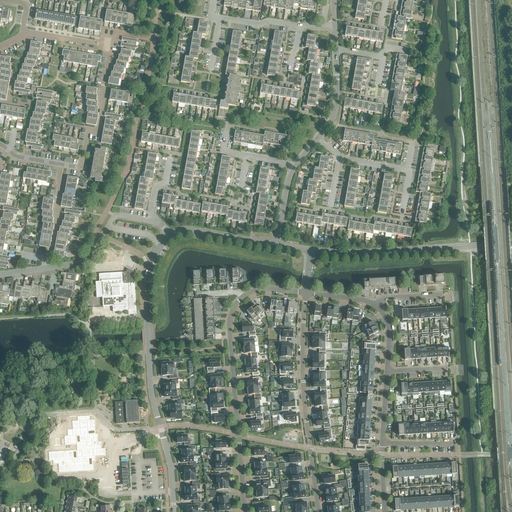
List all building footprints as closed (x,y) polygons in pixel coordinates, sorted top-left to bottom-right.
[(232,0),(231,7),(238,8),(239,0),(232,0)] [(246,0),(245,10),(252,11),(254,0),(252,0),(252,1),(250,0),(246,0)] [(254,0),(252,11),(260,12),(262,1),(259,1),(259,2),(257,2),(258,1),(254,0)] [(271,0),(270,7),(278,9),(279,0),(271,0)] [(279,0),(278,9),(285,10),(286,0),(279,0)] [(286,0),(285,10),(292,11),(293,7),(294,0),(293,0),(291,0),(291,1),(290,1),(289,0),(286,0)] [(293,0),(294,0),(293,7),(300,8),(301,0),(293,0)] [(301,0),(300,8),(307,9),(308,0),(301,0)] [(312,0),(308,0),(307,9),(314,11),(316,0),(313,0),(314,0),(312,0)] [(401,7),(400,10),(411,12),(412,5),(402,3),(401,5),(402,5),(402,7),(401,7)] [(0,7),(0,27),(0,28),(1,21),(9,23),(11,12),(3,10),(4,9),(0,7)] [(400,14),(399,17),(406,19),(410,19),(411,12),(400,10),(400,12),(401,12),(401,14),(400,14)] [(394,20),(394,24),(404,26),(406,19),(399,17),(395,16),(395,19),(396,19),(395,21),(394,20)] [(393,28),(392,31),(403,33),(404,26),(394,24),(393,26),(394,26),(394,28),(393,28)] [(403,33),(392,31),(392,33),(393,33),(393,35),(392,35),(391,38),(402,40),(403,33)] [(127,41),(126,44),(135,46),(136,42),(137,43),(138,40),(122,37),(121,41),(127,41)] [(126,47),(125,50),(131,51),(131,52),(131,51),(134,52),(135,48),(136,49),(137,46),(135,46),(126,44),(121,43),(120,47),(120,46),(126,47)] [(29,50),(29,54),(37,56),(39,56),(40,50),(30,48),(31,49),(31,50),(29,50)] [(68,63),(70,51),(70,52),(63,51),(63,50),(62,56),(64,57),(63,62),(68,62),(68,63)] [(73,64),(74,58),(76,58),(77,53),(70,52),(70,51),(68,63),(68,62),(73,63),(73,64)] [(395,59),(395,62),(406,64),(407,56),(409,57),(410,53),(407,52),(406,56),(396,55),(396,57),(397,57),(397,59),(395,59)] [(80,65),(82,54),(77,53),(76,58),(74,58),(73,64),(73,63),(80,64),(80,65)] [(87,66),(88,61),(86,60),(87,54),(86,54),(86,55),(82,54),(80,65),(80,64),(87,66)] [(92,67),(94,56),(93,56),(87,55),(87,54),(86,60),(88,61),(87,66),(92,67)] [(0,63),(9,65),(10,60),(8,60),(9,58),(0,56),(0,57),(0,63)] [(94,56),(92,67),(96,67),(96,68),(97,68),(98,63),(100,63),(101,57),(94,56)] [(357,58),(356,65),(364,66),(365,65),(365,61),(369,62),(370,60),(366,59),(366,60),(357,58)] [(394,66),(394,69),(404,71),(406,64),(395,62),(394,64),(396,64),(395,66),(394,66)] [(393,73),(392,76),(403,78),(404,71),(394,69),(393,71),(394,71),(394,73),(393,73)] [(219,108),(223,109),(227,110),(228,106),(235,107),(240,78),(234,76),(234,77),(229,76),(229,79),(230,80),(229,81),(224,80),(224,83),(228,83),(227,87),(228,87),(228,88),(223,87),(222,90),(227,90),(226,94),(227,94),(227,95),(222,95),(221,97),(225,98),(225,101),(226,101),(226,103),(220,102),(219,108)] [(392,80),(391,84),(402,85),(403,78),(392,76),(392,78),(393,79),(393,80),(392,80)] [(390,91),(394,92),(394,91),(401,93),(401,92),(402,85),(391,84),(391,86),(392,86),(392,88),(390,87),(390,91)] [(24,90),(14,88),(13,91),(14,91),(19,92),(19,95),(18,95),(28,97),(27,97),(28,93),(29,93),(29,94),(30,94),(30,91),(24,90)] [(42,93),(42,96),(51,98),(51,94),(53,95),(53,92),(37,89),(37,92),(42,93)] [(393,95),(393,99),(403,101),(405,93),(401,92),(401,93),(394,91),(394,92),(394,94),(395,94),(394,96),(393,95)] [(127,103),(127,104),(127,107),(127,106),(130,107),(130,108),(133,109),(135,93),(132,92),(132,93),(131,98),(128,98),(128,97),(127,103)] [(41,99),(41,102),(46,103),(47,103),(50,104),(50,100),(52,100),(52,101),(52,98),(51,98),(42,96),(36,95),(36,98),(41,99)] [(392,103),(391,106),(402,108),(403,101),(393,99),(392,101),(393,101),(393,103),(392,103)] [(391,110),(390,113),(401,115),(402,108),(391,106),(391,108),(392,108),(392,110),(391,110)] [(35,109),(34,113),(43,115),(45,115),(44,115),(45,109),(46,109),(35,107),(35,108),(37,108),(37,109),(35,109)] [(19,108),(17,119),(18,119),(23,120),(24,120),(25,110),(21,109),(21,110),(19,110),(19,108)] [(110,117),(109,120),(115,121),(118,122),(118,121),(119,118),(120,118),(121,116),(105,113),(104,116),(110,117)] [(401,115),(390,113),(390,115),(391,115),(391,117),(389,117),(389,121),(400,122),(401,115)] [(29,126),(28,130),(37,132),(39,133),(39,132),(38,132),(39,126),(40,127),(40,126),(29,125),(31,125),(31,126),(29,126)] [(191,131),(190,138),(199,139),(201,131),(195,130),(195,132),(191,131)] [(343,141),(350,142),(352,131),(350,131),(350,132),(348,132),(348,131),(345,130),(343,141)] [(233,142),(240,143),(242,132),(240,132),(240,133),(238,133),(239,132),(235,131),(233,142)] [(350,142),(357,143),(359,133),(357,132),(357,133),(355,133),(355,132),(352,131),(350,142)] [(240,143),(248,144),(249,134),(247,133),(247,134),(246,134),(246,133),(242,132),(240,143)] [(264,132),(264,136),(263,143),(270,144),(272,133),(270,133),(269,134),(268,134),(268,133),(264,132)] [(275,134),(272,133),(270,144),(277,145),(279,135),(277,134),(277,135),(275,135),(275,134)] [(357,143),(364,145),(366,134),(364,133),(364,135),(362,134),(363,133),(359,133),(357,143)] [(248,144),(255,146),(257,135),(255,135),(254,136),(253,135),(253,134),(249,134),(248,144)] [(364,145),(371,146),(372,146),(373,139),(374,135),(371,135),(371,136),(370,136),(370,134),(366,134),(364,145)] [(58,148),(60,136),(60,137),(53,135),(54,135),(53,135),(52,141),(55,141),(54,147),(54,146),(58,147),(58,148)] [(257,135),(255,146),(262,147),(263,143),(264,136),(262,136),(262,137),(260,137),(260,136),(257,135)] [(282,135),(279,135),(277,145),(285,147),(286,136),(284,135),(284,137),(282,136),(282,135)] [(63,148),(64,143),(67,143),(68,137),(67,137),(67,138),(60,137),(61,136),(60,136),(58,148),(59,148),(59,147),(63,148)] [(70,150),(72,138),(72,139),(68,138),(68,137),(67,143),(64,143),(63,148),(70,149),(70,150)] [(72,138),(70,150),(70,149),(77,150),(77,151),(78,151),(79,145),(76,145),(77,139),(77,140),(72,139),(72,138)] [(371,150),(378,151),(380,141),(378,140),(378,141),(376,141),(376,140),(373,139),(372,146),(371,146),(371,150)] [(378,151),(385,153),(387,142),(385,141),(385,143),(383,142),(383,141),(380,141),(378,151)] [(35,144),(26,142),(26,146),(31,147),(31,149),(31,150),(40,151),(40,147),(42,148),(42,145),(35,144)] [(385,153),(392,154),(394,143),(392,143),(392,144),(390,144),(391,142),(387,142),(385,153)] [(394,143),(392,154),(400,155),(402,144),(399,144),(399,145),(398,145),(398,144),(394,143)] [(92,164),(98,165),(97,167),(103,168),(103,164),(104,164),(103,163),(104,159),(105,159),(104,159),(105,154),(106,154),(105,154),(106,149),(106,150),(106,149),(100,148),(100,150),(95,150),(95,153),(94,155),(94,154),(94,155),(94,157),(93,159),(93,164),(92,164)] [(423,153),(422,156),(433,158),(434,150),(423,149),(423,151),(424,151),(424,153),(423,153)] [(222,156),(220,163),(229,164),(230,158),(222,156)] [(421,160),(421,163),(431,165),(433,158),(422,156),(422,158),(423,158),(422,160),(421,160)] [(420,167),(419,170),(430,172),(431,165),(421,163),(420,165),(421,165),(421,167),(420,167)] [(92,169),(91,171),(90,178),(89,178),(90,178),(95,179),(94,182),(100,183),(101,182),(100,182),(101,178),(102,173),(102,168),(103,168),(97,167),(98,165),(92,164),(92,167),(92,169),(91,169),(92,169)] [(350,169),(349,175),(358,177),(359,170),(357,170),(357,167),(354,167),(353,169),(350,169)] [(30,180),(32,169),(27,168),(26,173),(24,173),(23,179),(23,178),(30,179),(30,180)] [(37,181),(38,176),(36,175),(37,169),(37,170),(32,169),(30,180),(37,181)] [(42,182),(44,171),(37,170),(37,169),(36,175),(38,176),(37,181),(42,182)] [(419,174),(418,177),(429,179),(430,172),(419,170),(419,172),(420,173),(420,174),(419,174)] [(44,171),(42,182),(47,182),(46,183),(47,183),(48,178),(50,178),(51,172),(44,171)] [(313,174),(312,180),(317,181),(317,182),(321,182),(321,181),(322,177),(326,178),(326,175),(322,175),(322,176),(313,174)] [(417,181),(417,185),(428,187),(429,179),(418,177),(418,180),(419,180),(419,182),(417,181)] [(0,181),(0,185),(9,187),(10,181),(0,179),(1,180),(1,181),(0,181)] [(191,184),(182,182),(181,189),(190,190),(191,184)] [(0,191),(8,193),(9,187),(0,185),(0,186),(0,191)] [(416,192),(420,193),(426,194),(428,187),(417,185),(416,187),(418,187),(417,189),(416,188),(416,192)] [(225,190),(216,188),(215,194),(213,194),(213,196),(220,197),(221,196),(223,196),(225,190)] [(161,203),(168,204),(170,196),(169,195),(165,195),(166,191),(163,190),(162,194),(163,194),(161,203)] [(419,197),(418,200),(429,202),(431,194),(426,194),(420,193),(419,195),(421,195),(420,197),(419,197)] [(201,211),(208,213),(209,204),(208,204),(204,203),(205,199),(202,199),(202,203),(201,211)] [(173,209),(180,210),(181,201),(180,201),(175,200),(174,205),(173,209)] [(418,204),(417,207),(428,209),(429,202),(418,200),(418,202),(419,202),(419,204),(418,204)] [(8,211),(8,214),(13,215),(14,215),(17,215),(17,212),(18,212),(19,212),(19,209),(3,207),(2,210),(3,210),(8,211)] [(416,211),(416,214),(427,216),(428,209),(417,207),(417,209),(418,209),(418,211),(416,211)] [(69,214),(69,216),(75,217),(75,218),(78,218),(78,215),(80,215),(80,212),(64,209),(64,213),(69,214)] [(239,213),(238,222),(244,223),(246,214),(241,213),(241,209),(239,209),(238,213),(239,213)] [(3,215),(2,219),(11,221),(12,221),(13,221),(12,221),(13,215),(8,214),(5,213),(4,215),(3,215)] [(427,216),(416,214),(416,216),(417,217),(416,218),(415,218),(415,222),(425,224),(427,216)] [(64,217),(64,222),(72,223),(74,224),(74,223),(75,218),(75,217),(69,216),(66,216),(66,218),(64,217)] [(372,238),(373,231),(374,226),(373,226),(369,225),(370,221),(367,221),(366,225),(367,225),(366,234),(365,236),(372,238)] [(42,228),(52,230),(53,226),(52,225),(52,224),(44,222),(43,228),(42,228)] [(0,230),(6,232),(8,232),(7,232),(8,231),(8,227),(8,226),(0,224),(0,230)] [(405,228),(404,236),(410,238),(412,229),(407,228),(407,224),(405,224),(404,227),(405,228)] [(65,252),(54,250),(53,255),(55,255),(54,257),(63,259),(63,258),(64,258),(63,258),(64,252),(65,252)] [(0,267),(6,269),(6,265),(8,266),(8,263),(7,263),(0,261),(0,267)] [(126,272),(122,273),(99,274),(99,282),(95,282),(96,298),(102,297),(103,307),(112,306),(113,312),(128,311),(128,315),(136,314),(134,283),(133,274),(133,273),(132,272),(132,271),(131,271),(130,270),(126,268),(126,269),(127,269),(126,272)] [(63,281),(75,283),(75,281),(76,275),(61,272),(60,275),(61,275),(64,275),(63,281)] [(444,276),(435,276),(425,277),(419,278),(419,286),(426,286),(438,285),(444,284),(444,276)] [(369,289),(369,280),(362,281),(361,286),(364,286),(364,290),(369,289)] [(29,299),(30,296),(31,287),(26,286),(26,282),(24,281),(23,287),(21,297),(27,298),(29,299)] [(35,297),(37,298),(40,286),(34,285),(35,282),(35,281),(32,281),(31,287),(30,296),(35,297)] [(58,289),(60,289),(72,291),(74,291),(73,291),(74,285),(75,285),(75,283),(63,281),(62,287),(59,286),(58,286),(58,289)] [(21,299),(21,297),(23,287),(17,286),(18,283),(15,282),(13,298),(13,297),(19,298),(19,299),(21,299)] [(37,298),(37,301),(43,302),(45,303),(47,291),(41,290),(42,287),(42,286),(40,286),(37,298)] [(0,301),(0,303),(2,304),(2,303),(8,304),(7,305),(8,305),(11,289),(8,289),(7,293),(2,292),(0,301)] [(52,296),(56,297),(56,296),(68,298),(68,299),(70,299),(70,298),(71,293),(72,291),(60,289),(59,295),(55,294),(56,291),(53,291),(52,296)] [(56,296),(56,297),(55,302),(52,302),(52,300),(49,300),(48,306),(51,306),(51,304),(67,307),(67,306),(68,300),(68,299),(68,298),(56,296)] [(267,305),(266,311),(270,312),(270,311),(275,312),(277,301),(271,301),(271,304),(270,304),(270,306),(267,305)] [(275,312),(275,314),(281,315),(281,313),(284,314),(285,307),(282,307),(282,305),(282,302),(277,301),(275,312)] [(287,313),(294,314),(296,314),(296,310),(294,309),(295,307),(294,306),(295,304),(288,303),(287,313)] [(255,305),(251,309),(257,317),(262,313),(265,311),(263,305),(258,309),(257,307),(255,305)] [(321,310),(321,307),(315,306),(315,309),(313,309),(312,316),(314,316),(313,320),(320,321),(320,316),(321,310)] [(326,318),(332,318),(332,319),(333,308),(328,307),(327,310),(327,312),(324,312),(323,318),(326,319),(326,318)] [(332,319),(332,318),(332,321),(332,324),(337,325),(337,321),(338,322),(338,320),(341,320),(342,314),(339,314),(339,312),(338,312),(339,309),(333,308),(332,319)] [(257,317),(251,309),(246,312),(248,314),(248,315),(249,316),(245,320),(251,323),(253,321),(253,320),(257,317)] [(346,320),(352,321),(353,310),(348,310),(347,313),(347,315),(344,314),(343,321),(346,321),(346,320)] [(353,310),(352,321),(358,322),(361,323),(361,316),(358,316),(359,314),(358,314),(359,311),(353,310)] [(364,326),(366,331),(376,327),(373,322),(371,323),(369,324),(368,321),(362,323),(363,326),(364,326)] [(246,326),(246,324),(242,324),(242,333),(249,332),(249,335),(255,335),(255,331),(252,332),(252,325),(246,326)] [(376,327),(366,331),(369,337),(368,337),(369,340),(375,337),(374,335),(375,334),(375,333),(378,332),(376,327)] [(279,337),(279,341),(286,341),(286,338),(292,338),(293,330),(288,329),(288,331),(283,331),(282,338),(279,337)] [(313,336),(312,342),(326,343),(326,333),(319,333),(319,336),(313,336)] [(243,340),(244,347),(254,346),(254,340),(256,340),(255,336),(249,337),(249,340),(243,340)] [(281,344),(281,351),(291,351),(292,351),(292,344),(286,344),(286,341),(279,341),(279,344),(281,344)] [(362,350),(374,350),(375,346),(372,345),(372,341),(372,342),(370,341),(362,341),(362,350)] [(319,352),(325,352),(325,349),(326,343),(312,342),(312,343),(313,343),(313,349),(319,349),(319,352)] [(250,353),(251,356),(257,356),(257,352),(255,353),(254,346),(244,347),(244,354),(250,353)] [(291,351),(281,351),(281,357),(279,357),(279,360),(286,360),(286,357),(291,357),(291,351)] [(313,355),(313,361),(313,362),(326,361),(325,352),(319,352),(319,355),(313,355)] [(245,360),(245,367),(256,366),(255,359),(257,359),(257,356),(251,356),(251,359),(245,360)] [(161,370),(162,370),(172,369),(175,369),(174,363),(180,363),(180,359),(173,359),(174,363),(167,363),(166,363),(165,363),(161,363),(161,370)] [(215,359),(215,361),(209,361),(210,368),(207,368),(207,372),(214,371),(213,368),(220,367),(219,359),(215,359)] [(319,368),(319,371),(324,371),(324,368),(326,368),(326,361),(313,362),(313,361),(312,361),(312,368),(319,368)] [(279,375),(286,375),(286,372),(292,372),(292,367),(292,363),(288,363),(288,365),(287,365),(279,365),(279,375)] [(256,366),(245,367),(246,374),(252,373),(252,376),(259,376),(259,372),(256,372),(256,366)] [(161,370),(161,376),(167,376),(168,376),(169,376),(169,379),(177,378),(177,375),(175,375),(175,373),(172,373),(172,369),(162,370),(161,370)] [(313,375),(314,381),(326,381),(326,371),(324,371),(319,371),(319,374),(313,375)] [(210,376),(210,383),(221,382),(220,375),(214,375),(214,372),(207,373),(208,376),(210,376)] [(293,380),(286,380),(286,377),(280,377),(280,381),(283,381),(283,387),(288,387),(289,387),(289,389),(293,388),(293,384),(293,380)] [(247,382),(247,388),(258,388),(257,381),(259,381),(259,378),(253,378),(253,381),(247,382)] [(164,391),(165,391),(175,390),(175,384),(178,384),(178,380),(172,381),(172,384),(164,384),(164,387),(164,391)] [(314,381),(313,381),(313,388),(320,387),(320,390),(326,390),(326,381),(314,381)] [(209,389),(209,392),(216,392),(215,389),(222,388),(221,382),(210,383),(211,389),(209,389)] [(254,395),(254,398),(261,397),(260,394),(258,394),(258,388),(247,388),(248,395),(254,395)] [(164,391),(165,397),(172,397),(173,400),(179,400),(179,396),(177,396),(177,390),(175,390),(165,391),(164,391)] [(325,400),(327,400),(326,390),(320,390),(320,393),(314,394),(314,401),(325,400)] [(282,401),(294,400),(293,400),(293,394),(287,394),(287,391),(280,392),(280,395),(281,395),(282,401)] [(209,392),(210,402),(223,401),(222,394),(216,395),(216,392),(209,392)] [(248,402),(249,408),(259,407),(259,401),(261,401),(261,397),(254,398),(255,401),(248,402)] [(295,407),(294,400),(282,401),(282,407),(281,408),(282,411),(288,410),(288,407),(295,407)] [(322,410),(328,409),(328,406),(326,406),(325,400),(314,401),(315,401),(315,402),(314,402),(315,406),(315,407),(321,406),(322,410)] [(115,402),(116,416),(116,424),(139,423),(138,401),(115,402)] [(170,411),(170,412),(181,411),(180,405),(183,405),(183,401),(177,402),(177,405),(170,405),(170,408),(170,411)] [(223,401),(210,402),(211,412),(217,412),(217,408),(223,408),(223,401)] [(259,407),(249,408),(249,415),(256,414),(256,418),(262,417),(262,414),(260,414),(259,407)] [(328,412),(328,409),(322,410),(322,413),(316,413),(317,420),(316,420),(327,419),(327,418),(326,412),(328,412)] [(181,411),(170,412),(170,418),(178,418),(178,419),(182,419),(181,411)] [(288,411),(282,411),(283,421),(291,420),(292,422),(296,422),(295,413),(289,414),(288,411)] [(218,416),(217,413),(211,413),(212,423),(220,423),(220,425),(225,424),(224,415),(218,416)] [(91,415),(77,416),(77,420),(71,421),(72,436),(78,435),(78,442),(76,442),(76,450),(48,452),(48,461),(49,461),(52,461),(53,464),(58,464),(58,473),(94,471),(93,462),(96,462),(95,456),(106,456),(105,448),(102,448),(101,445),(102,445),(102,441),(98,441),(98,433),(96,434),(95,418),(94,417),(93,416),(92,415),(91,415)] [(263,422),(263,418),(256,419),(256,422),(250,422),(251,431),(255,431),(255,429),(261,429),(260,422),(263,422)] [(327,419),(316,420),(317,426),(323,426),(324,429),(330,428),(329,418),(327,418),(327,419)] [(330,429),(324,430),(325,433),(318,434),(319,443),(324,442),(324,441),(332,439),(330,429)] [(188,435),(181,436),(180,434),(176,435),(176,437),(176,443),(184,443),(184,446),(190,445),(190,442),(191,442),(191,440),(188,440),(188,435)] [(215,441),(215,448),(226,448),(226,445),(226,442),(225,440),(221,440),(221,441),(215,441)] [(359,441),(356,441),(356,449),(365,450),(365,446),(368,446),(368,442),(359,441)] [(181,457),(182,457),(192,456),(192,450),(195,449),(195,446),(188,446),(189,449),(187,450),(187,449),(187,450),(186,450),(181,450),(181,457)] [(254,456),(266,455),(267,455),(267,453),(264,453),(264,448),(258,449),(257,447),(253,447),(253,449),(253,450),(253,453),(254,453),(254,456)] [(300,453),(295,454),(295,456),(289,457),(290,464),(291,464),(301,462),(300,453)] [(190,466),(191,465),(196,465),(196,462),(193,462),(193,456),(192,456),(182,457),(181,457),(182,463),(186,463),(187,463),(188,463),(189,463),(190,466)] [(214,462),(213,462),(214,472),(220,471),(220,468),(227,468),(226,462),(214,462)] [(356,465),(356,472),(367,471),(367,465),(367,463),(361,463),(361,465),(356,465)] [(184,475),(195,474),(195,468),(197,468),(197,465),(196,465),(191,465),(191,468),(183,469),(184,475)] [(266,469),(255,470),(254,470),(255,476),(262,476),(262,479),(270,478),(269,473),(266,473),(266,469)] [(214,484),(217,484),(227,483),(228,483),(227,476),(220,477),(220,474),(211,475),(211,478),(214,478),(214,484)] [(184,475),(184,482),(192,481),(192,484),(198,484),(198,481),(195,481),(195,475),(184,475)] [(328,476),(327,475),(323,475),(324,484),(335,483),(334,476),(328,476)] [(256,491),(257,491),(267,491),(268,491),(267,487),(270,486),(270,481),(262,481),(263,484),(256,485),(256,491)] [(185,494),(196,494),(196,487),(199,487),(198,484),(192,484),(192,487),(185,488),(185,491),(185,494)] [(193,500),(193,503),(200,503),(199,503),(199,500),(197,500),(197,494),(196,494),(185,494),(185,501),(193,500)] [(185,511),(197,511),(197,509),(200,508),(200,503),(199,503),(200,503),(193,503),(193,506),(186,507),(185,511)] [(229,503),(218,504),(217,504),(217,510),(215,511),(223,511),(223,510),(230,509),(229,503)]
